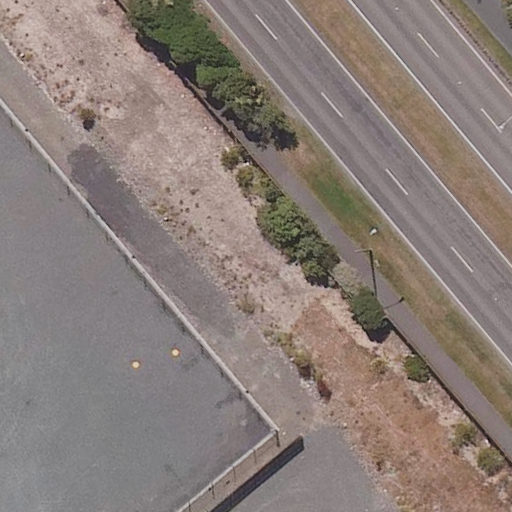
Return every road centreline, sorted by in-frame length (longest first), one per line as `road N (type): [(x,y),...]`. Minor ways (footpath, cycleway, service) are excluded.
road 1 (secondary): [(511,322),(238,0)]
road 2 (secondary): [(392,0),(511,140)]
